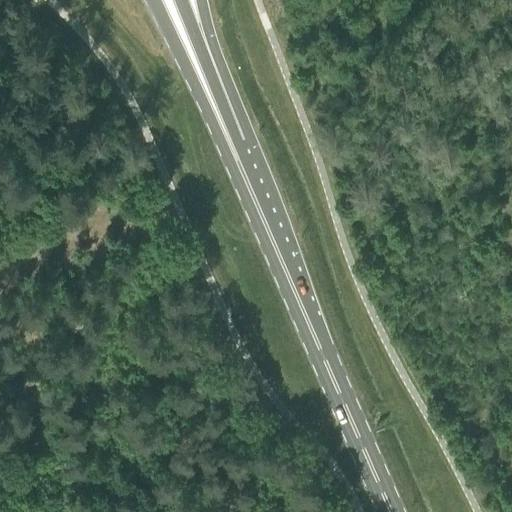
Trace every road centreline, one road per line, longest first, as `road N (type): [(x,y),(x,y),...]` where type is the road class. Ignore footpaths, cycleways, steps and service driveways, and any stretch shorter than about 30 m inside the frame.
road 1 (primary): [(194,61),(306,322)]
road 2 (primary): [(389,511),(306,322)]
road 3 (track): [(0,266),(171,192)]
